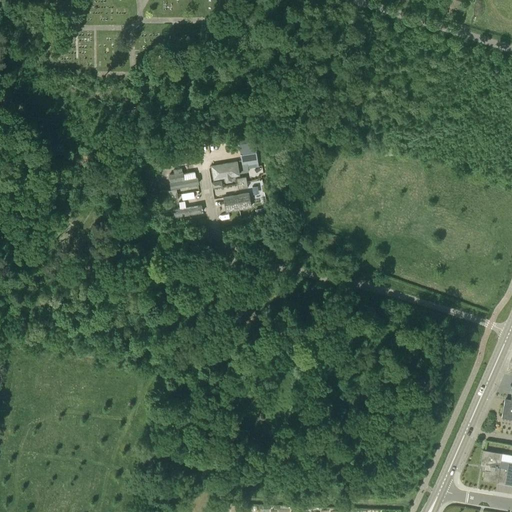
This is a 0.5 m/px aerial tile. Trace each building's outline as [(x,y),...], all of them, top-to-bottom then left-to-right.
[(245,136),(238,137),(239,145),(246,144),(245,136)] [(256,150),(240,153),(242,161),(248,159),(257,157),(256,150)] [(156,155),(141,157),(142,165),(157,163),(156,155)] [(245,161),(213,165),(215,178),(247,174),(245,161)] [(192,170),(170,173),(172,184),(193,181),(192,170)] [(250,193),(226,197),(228,210),(252,206),(250,193)] [(200,198),(167,203),(169,215),(201,211),(200,198)] [(61,217),(59,217),(57,217),(55,221),(57,224),(62,228),(62,229),(63,229),(62,227),(66,222),(68,221),(67,220),(66,221),(61,217)] [(511,391),(510,401),(504,400),(501,417),(511,419),(511,391)] [(504,483),(507,468),(500,467),(502,453),(483,450),(480,465),(485,466),(483,480),(504,483)]
